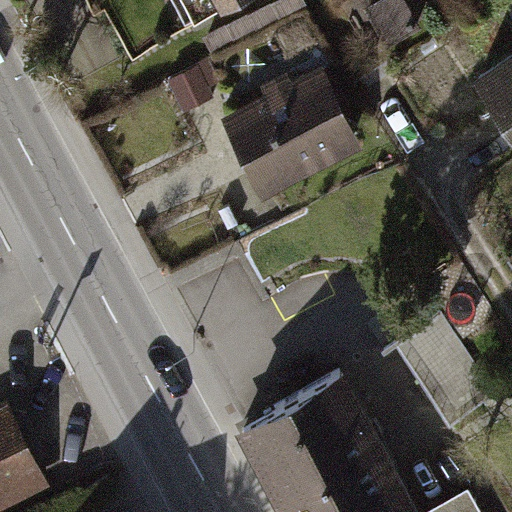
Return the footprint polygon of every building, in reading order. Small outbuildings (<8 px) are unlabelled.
[(176,0),(188,21),(226,0),(176,0)] [(511,32),(473,57),(511,119),(511,32)] [(222,108),(264,189),(361,139),(320,58),(222,108)] [(200,64),(168,80),(184,111),(216,95),(200,64)] [(450,311),(405,338),(448,408),(493,381),(450,311)] [(427,511),(349,367),(239,427),(284,511),(427,511)] [(7,401),(0,404),(0,511),(50,487),(7,401)] [(434,511),(483,511),(468,484),(430,504),(434,511)]
